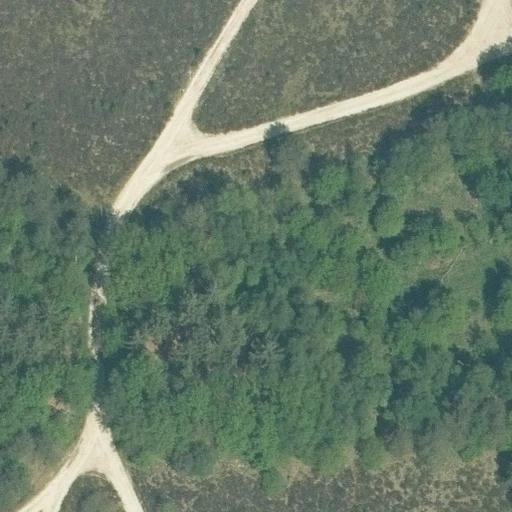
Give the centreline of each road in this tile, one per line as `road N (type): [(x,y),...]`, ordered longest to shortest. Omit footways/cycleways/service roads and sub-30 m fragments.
road 1 (track): [(132,511),(91,441),(106,234),(250,0)]
road 2 (track): [(511,48),(378,100),(152,166)]
